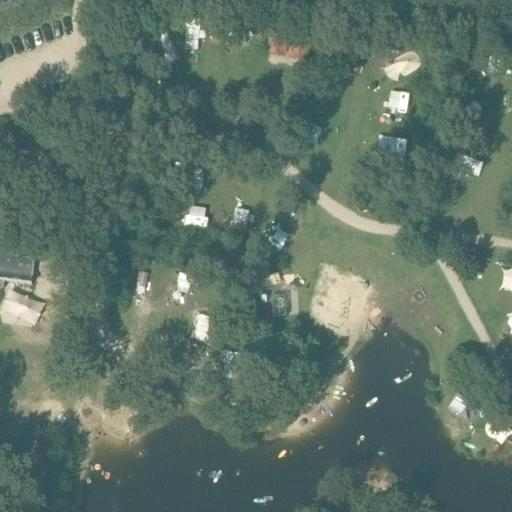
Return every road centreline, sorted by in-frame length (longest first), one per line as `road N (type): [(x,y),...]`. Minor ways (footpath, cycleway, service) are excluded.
road 1 (track): [(0,327),(98,340),(114,152),(265,121),(335,215),(430,236),(511,385)]
road 2 (track): [(114,152),(87,125),(0,114)]
